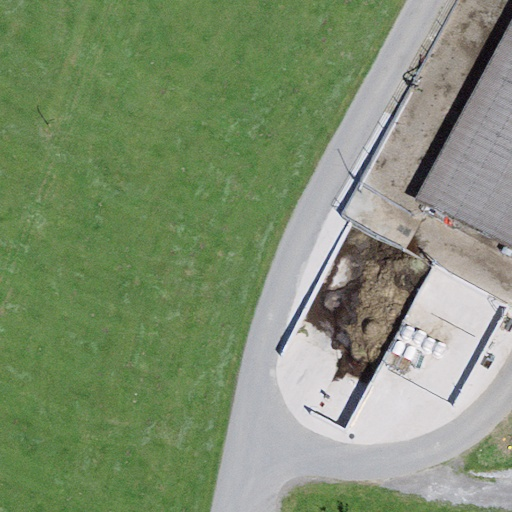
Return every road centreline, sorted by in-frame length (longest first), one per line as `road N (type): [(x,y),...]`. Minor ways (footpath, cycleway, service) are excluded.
road 1 (track): [(436,0),(310,230),(266,344),(236,511)]
road 2 (track): [(511,398),(472,432),(386,468),(337,469),(245,446)]
